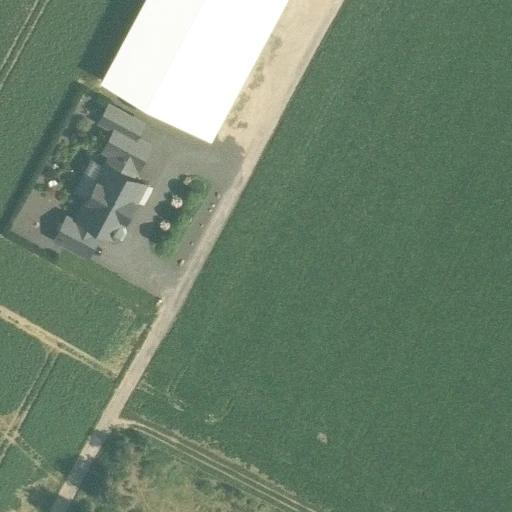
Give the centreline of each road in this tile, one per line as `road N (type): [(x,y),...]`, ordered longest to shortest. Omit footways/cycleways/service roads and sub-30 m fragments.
road 1 (track): [(105,426),(332,0)]
road 2 (track): [(177,290),(128,255),(175,163),(234,184)]
road 3 (track): [(105,426),(135,428),(305,511)]
